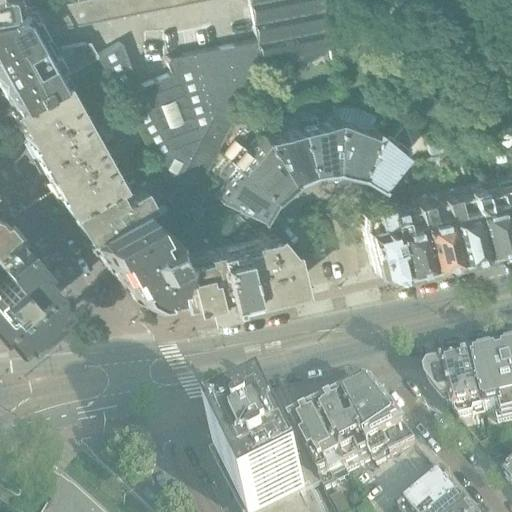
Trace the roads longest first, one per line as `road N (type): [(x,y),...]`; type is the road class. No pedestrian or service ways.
road 1 (residential): [(356,316),(336,239),(343,206),(329,193),(309,193),(290,211),(291,225),(306,243),(325,322)]
road 2 (residential): [(124,355),(0,143)]
road 3 (tertiary): [(151,396),(367,352)]
road 4 (residential): [(367,352),(498,511)]
road 5 (tertiary): [(325,322),(124,355)]
road 6 (tertiary): [(511,278),(356,316)]
road 7 (tertiary): [(0,434),(151,396)]
road 8 (tertiary): [(367,352),(511,317)]
road 9 (residential): [(210,511),(151,396)]
road 10 (tertiary): [(124,355),(0,370)]
